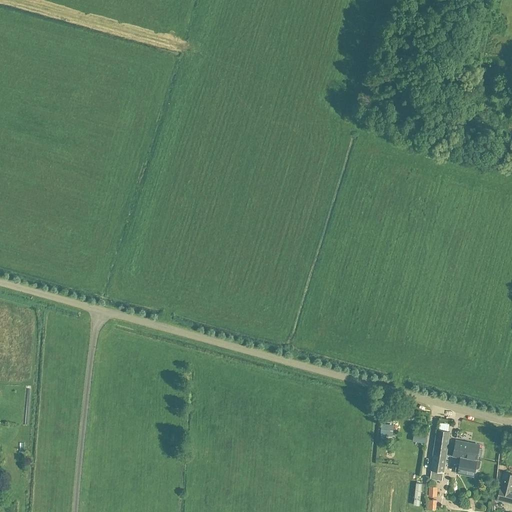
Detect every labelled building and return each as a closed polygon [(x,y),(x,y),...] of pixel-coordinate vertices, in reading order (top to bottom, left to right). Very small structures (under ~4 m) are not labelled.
[(433,455),(446,457),(449,431),(437,430),(433,455)] [(456,442),(453,455),(464,458),(464,457),(475,460),(475,458),(476,456),(482,457),(483,449),(478,448),(478,446),(462,443),(456,442)] [(446,457),(433,455),(431,470),(444,472),(446,457)] [(479,459),(475,458),(475,460),(464,457),(464,458),(463,460),(460,459),(458,472),(473,475),(474,468),(477,469),(479,467),(481,461),(479,459)] [(511,474),(504,473),(500,488),(497,500),(511,503),(511,474)] [(442,496),(437,495),(438,486),(429,486),(428,496),(437,496),(437,500),(436,510),(441,510),(441,507),(441,508),(442,496)]
